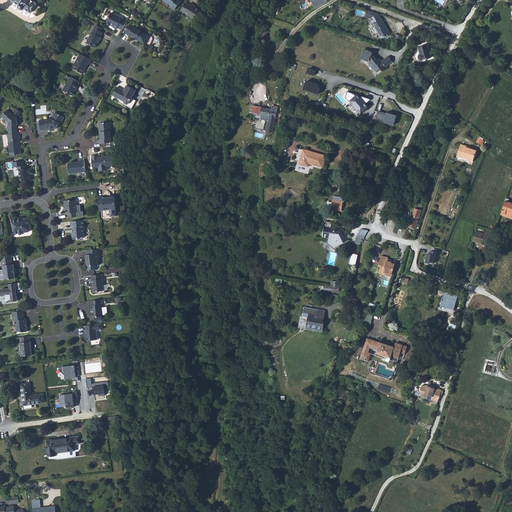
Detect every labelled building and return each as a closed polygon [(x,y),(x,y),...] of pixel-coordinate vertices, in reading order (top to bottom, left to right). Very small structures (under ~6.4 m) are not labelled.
[(11,0),(13,1),(19,6),(19,7),(19,9),(22,11),(24,10),(25,9),(31,13),(32,12),(36,15),(41,7),(37,4),(37,3),(33,0),(32,0),(11,0)] [(162,0),(172,6),(171,7),(175,10),(181,0),(180,0),(162,0)] [(186,3),(181,11),(194,19),(200,10),(194,6),(194,5),(191,3),(189,5),(186,3)] [(112,12),(106,22),(111,24),(113,25),(113,26),(117,29),(118,28),(122,30),(127,21),(122,19),(123,18),(112,12)] [(390,33),(378,14),(370,19),(375,26),(374,29),(377,32),(379,33),(382,38),(390,33)] [(130,24),(125,33),(143,43),(146,42),(148,37),(148,35),(141,31),(142,31),(130,24)] [(94,28),(86,43),(95,47),(97,44),(99,41),(101,37),(100,37),(102,32),(100,31),(94,28)] [(401,44),(404,38),(396,34),(393,40),(396,41),(401,44)] [(431,57),(428,44),(418,47),(420,55),(419,55),(419,56),(418,57),(418,58),(419,58),(419,59),(420,60),(421,60),(422,60),(431,57)] [(382,71),(386,68),(387,68),(386,67),(393,61),(389,56),(382,61),(379,58),(377,59),(374,56),(372,55),(373,53),(364,49),(360,58),(369,62),(370,59),(373,63),(371,64),(376,72),(380,69),(382,71)] [(80,54),(72,68),(83,74),(89,63),(90,64),(92,60),(80,54)] [(70,77),(63,90),(73,95),(78,85),(80,82),(70,77)] [(306,80),(304,88),(319,93),(320,87),(318,86),(319,84),(306,80)] [(117,87),(112,95),(124,101),(124,103),(127,104),(128,104),(133,106),(136,101),(131,98),(136,90),(127,85),(124,90),(117,87)] [(368,107),(357,95),(350,101),(361,113),(368,107)] [(251,112),(261,114),(262,107),(253,105),(251,112)] [(276,117),(278,107),(272,106),(272,110),(262,107),(261,114),(270,116),(266,131),(273,132),(276,117)] [(7,110),(1,117),(9,122),(9,126),(8,126),(9,134),(18,133),(17,125),(18,125),(17,118),(21,112),(16,109),(12,114),(7,110)] [(376,120),(392,125),(395,117),(379,111),(376,120)] [(52,119),(40,120),(41,130),(54,129),(54,127),(57,127),(60,123),(61,124),(64,117),(55,112),(52,119)] [(110,122),(98,123),(101,139),(99,139),(100,144),(111,142),(111,138),(112,138),(110,122)] [(18,133),(9,134),(7,134),(10,155),(21,154),(19,137),(20,137),(19,133),(18,133)] [(473,161),(477,150),(461,144),(457,157),(463,159),(463,158),(473,161)] [(326,156),(303,149),(303,150),(299,149),(298,152),(297,152),(295,160),(298,161),(295,170),(308,174),(311,164),(323,167),(326,156)] [(98,155),(91,155),(93,168),(99,167),(99,171),(107,170),(107,166),(114,165),(113,155),(103,156),(103,158),(101,158),(101,157),(98,157),(98,155)] [(80,161),(68,163),(69,174),(86,172),(84,160),(80,160),(80,161)] [(23,161),(12,162),(12,163),(13,166),(13,167),(18,167),(20,176),(19,177),(19,179),(22,182),(30,181),(31,179),(30,174),(33,174),(32,168),(26,169),(26,165),(23,166),(23,161)] [(103,196),(98,197),(100,211),(109,210),(110,210),(110,216),(118,215),(117,209),(117,208),(116,196),(103,198),(103,196)] [(345,201),(345,198),(345,197),(333,196),(331,209),(342,211),(343,202),(344,202),(345,201)] [(506,198),(501,214),(507,216),(508,213),(511,214),(511,203),(508,202),(509,199),(506,198)] [(70,200),(64,200),(65,205),(66,206),(66,208),(66,209),(66,214),(68,213),(68,218),(78,216),(75,200),(71,201),(70,200)] [(415,228),(421,210),(415,208),(412,219),(409,227),(415,228)] [(18,219),(12,219),(14,234),(19,233),(19,234),(20,235),(21,235),(22,234),(23,233),(28,232),(29,232),(29,231),(30,231),(30,230),(31,230),(31,229),(30,221),(30,220),(29,220),(29,219),(28,219),(28,218),(27,218),(21,219),(22,220),(18,220),(18,219)] [(83,220),(70,222),(71,229),(73,228),(74,232),(71,233),(72,238),(74,239),(79,239),(79,237),(85,237),(84,230),(85,228),(83,220)] [(349,241),(343,229),(335,228),(335,227),(331,226),(332,222),(325,221),(323,237),(330,238),(329,243),(335,247),(339,245),(349,241)] [(364,239),(368,230),(361,229),(357,237),(362,238),(364,239)] [(476,231),(473,241),(482,244),(483,243),(486,244),(489,235),(476,231)] [(100,248),(87,250),(87,255),(86,255),(87,261),(88,261),(88,266),(87,266),(88,269),(90,271),(95,270),(96,268),(96,265),(99,265),(99,259),(100,259),(99,254),(100,254),(100,248)] [(430,250),(427,262),(435,264),(438,252),(430,250)] [(3,266),(5,280),(15,278),(14,264),(12,264),(11,256),(1,257),(2,266),(3,266)] [(392,277),(395,263),(392,262),(387,261),(388,259),(388,257),(381,256),(379,265),(381,265),(380,269),(384,270),(383,274),(392,277)] [(102,274),(92,275),(92,280),(92,284),(93,284),(93,287),(93,292),(94,293),(98,292),(99,291),(104,291),(103,285),(104,285),(103,278),(102,278),(102,274)] [(10,288),(0,289),(1,295),(5,295),(6,300),(11,299),(12,302),(17,301),(17,293),(15,293),(15,289),(21,288),(20,283),(10,284),(10,288)] [(443,296),(441,306),(454,309),(457,300),(443,296)] [(102,299),(91,301),(92,305),(91,305),(92,313),(93,313),(93,316),(95,317),(101,316),(103,315),(101,304),(103,304),(102,299)] [(323,322),(325,311),(305,306),(303,316),(301,316),(299,326),(322,331),(324,323),(324,322),(323,322)] [(23,310),(12,312),(13,321),(15,320),(17,332),(21,331),(22,332),(27,331),(27,327),(26,326),(26,324),(27,324),(26,319),(25,319),(23,310)] [(372,326),(375,314),(368,312),(365,324),(372,326)] [(102,324),(85,326),(86,329),(85,329),(86,334),(87,334),(88,341),(98,339),(96,330),(103,329),(102,324)] [(29,336),(20,337),(21,342),(20,343),(22,356),(32,355),(31,341),(30,341),(29,336)] [(407,348),(402,347),(403,345),(396,342),(395,347),(380,342),(367,338),(360,359),(367,361),(369,352),(370,348),(373,349),(378,350),(377,351),(383,353),(382,355),(386,357),(391,358),(392,356),(399,358),(401,353),(405,354),(407,348)] [(101,362),(85,363),(85,373),(102,372),(101,362)] [(65,379),(76,378),(74,365),(61,366),(62,374),(64,373),(65,379)] [(99,396),(106,396),(105,389),(109,389),(108,382),(92,384),(92,378),(86,378),(87,389),(94,388),(95,395),(99,394),(99,396)] [(29,383),(21,384),(24,405),(44,402),(43,394),(31,396),(29,383)] [(442,390),(426,385),(422,385),(420,392),(432,396),(431,399),(438,401),(440,396),(441,391),(442,390)] [(339,394),(346,399),(350,394),(343,389),(339,394)] [(74,408),(73,393),(59,394),(60,405),(66,405),(66,409),(74,408)] [(79,436),(47,441),(49,461),(76,457),(75,444),(80,443),(79,436)] [(8,497),(9,504),(19,503),(18,496),(15,496),(14,493),(9,493),(9,497),(8,497)] [(32,511),(55,511),(55,505),(41,507),(40,499),(31,500),(32,507),(32,511)]
